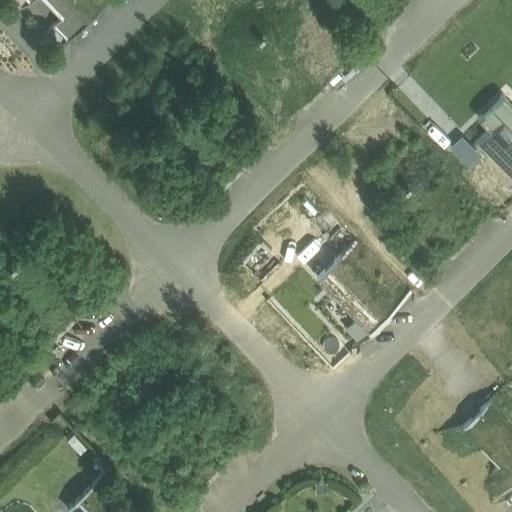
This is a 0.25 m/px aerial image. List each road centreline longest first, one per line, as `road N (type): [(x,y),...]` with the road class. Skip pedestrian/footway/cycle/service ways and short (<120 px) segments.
road 1 (unclassified): [(449,0),(176,268)]
road 2 (unclassified): [(511,231),(320,418)]
road 3 (unclassified): [(176,268),(0,440)]
road 4 (unclassified): [(176,268),(320,418)]
road 5 (unclassified): [(33,121),(176,268)]
road 6 (unclassified): [(155,0),(33,121)]
road 7 (unclassified): [(320,418),(226,511)]
road 8 (unclassified): [(320,418),(413,511)]
